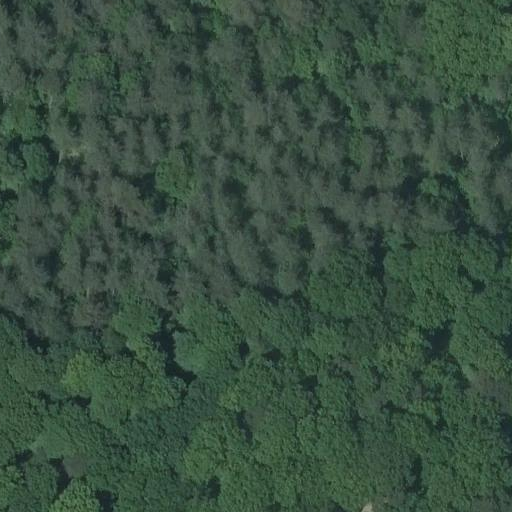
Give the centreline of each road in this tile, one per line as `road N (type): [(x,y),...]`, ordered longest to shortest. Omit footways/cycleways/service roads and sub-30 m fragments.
road 1 (track): [(0,352),(511,270)]
road 2 (track): [(382,511),(511,485)]
